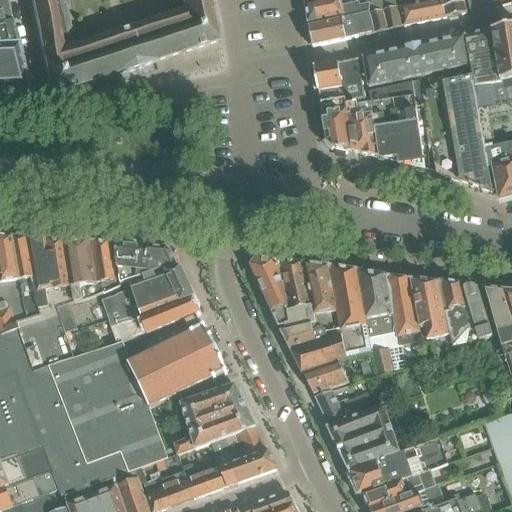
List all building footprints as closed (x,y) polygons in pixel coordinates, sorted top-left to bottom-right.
[(0,0),(0,92),(28,91),(7,0),(0,0)] [(31,0),(52,95),(89,84),(89,83),(115,76),(130,72),(141,68),(156,63),(156,62),(183,53),(183,54),(218,43),(220,43),(213,12),(214,12),(210,0),(31,0)] [(336,0),(307,6),(309,24),(345,17),(346,20),(370,14),(370,0),(336,0)] [(387,31),(381,0),(370,0),(370,14),(374,34),(387,31)] [(381,0),(387,31),(402,28),(402,27),(401,27),(400,22),(395,0),(381,0)] [(399,0),(401,8),(404,21),(405,26),(405,27),(446,19),(442,0),(399,0)] [(442,0),(446,19),(468,14),(464,0),(442,0)] [(468,0),(471,14),(497,8),(495,0),(468,0)] [(346,20),(310,28),(313,48),(374,34),(370,14),(346,20)] [(511,28),(494,32),(498,53),(503,81),(511,79),(511,28)] [(503,81),(498,53),(494,32),(468,37),(473,68),(475,79),(477,90),(503,84),(503,81)] [(450,72),(473,68),(468,37),(459,39),(455,40),(446,42),(446,41),(445,42),(450,72)] [(385,55),(390,84),(450,72),(445,42),(443,42),(443,43),(421,47),(418,47),(418,48),(412,49),(408,50),(387,55),(387,54),(385,55)] [(369,89),(390,84),(385,55),(383,55),(383,56),(368,59),(364,59),(368,81),(369,89)] [(343,88),(320,92),(328,140),(328,144),(333,149),(354,154),(355,154),(347,107),(357,105),(356,102),(365,101),(362,82),(368,81),(364,59),(347,63),(346,63),(346,64),(342,65),(342,64),(339,64),(339,65),(338,65),(343,88)] [(338,65),(316,70),(320,92),(343,88),(338,65)] [(456,83),(465,82),(463,75),(455,76),(456,83)] [(455,76),(446,78),(448,85),(456,83),(455,76)] [(448,85),(446,78),(438,80),(440,87),(448,85)] [(422,90),(425,107),(425,108),(426,117),(429,148),(434,147),(437,165),(437,168),(438,172),(438,174),(449,178),(449,179),(452,180),(452,179),(460,182),(460,183),(463,184),(463,183),(470,186),(470,187),(472,188),(473,187),(482,191),(481,191),(484,192),(492,195),(495,197),(493,182),(491,170),(491,168),(490,168),(488,155),(488,152),(487,152),(487,151),(485,141),(486,141),(485,139),(483,127),(482,124),(480,111),(480,110),(477,90),(475,79),(465,82),(456,83),(448,85),(440,87),(431,88),(422,90)] [(511,104),(511,79),(503,81),(503,84),(477,90),(480,110),(488,109),(505,106),(511,104)] [(431,88),(440,87),(438,80),(430,81),(431,88)] [(421,82),(391,88),(395,113),(398,128),(402,159),(401,159),(402,165),(418,163),(419,169),(425,170),(417,108),(422,107),(422,109),(423,117),(425,117),(425,108),(425,107),(422,90),(421,82)] [(391,88),(370,93),(372,105),(374,117),(374,118),(377,131),(381,160),(385,161),(401,159),(402,159),(398,128),(395,113),(391,88)] [(357,105),(347,107),(355,154),(361,155),(361,156),(381,160),(377,131),(374,118),(374,117),(372,105),(357,107),(357,105)] [(507,115),(505,106),(488,109),(490,118),(491,118),(507,115)] [(490,150),(487,151),(487,152),(488,152),(488,155),(490,168),(491,168),(493,168),(497,191),(498,197),(499,202),(506,201),(511,199),(511,144),(510,145),(490,150)] [(12,239),(0,238),(0,268),(3,284),(7,303),(9,310),(11,309),(12,309),(17,324),(28,320),(12,239)] [(28,320),(17,324),(12,309),(11,309),(0,312),(0,336),(19,330),(35,374),(75,360),(66,334),(65,333),(64,329),(62,325),(62,322),(61,320),(59,315),(57,310),(59,309),(70,305),(75,304),(65,241),(65,240),(29,239),(29,240),(37,286),(33,287),(39,317),(28,320)] [(12,239),(28,320),(39,317),(33,287),(37,286),(29,240),(12,239)] [(90,243),(65,241),(73,288),(75,304),(85,301),(94,299),(101,297),(101,296),(104,295),(101,286),(97,286),(90,243)] [(94,243),(90,243),(97,286),(101,286),(104,295),(122,287),(122,286),(115,244),(113,244),(113,245),(112,245),(94,243)] [(118,245),(115,244),(122,286),(150,276),(153,275),(149,248),(146,247),(132,246),(132,247),(118,245)] [(166,250),(149,248),(153,275),(177,267),(178,266),(172,254),(171,254),(171,253),(170,252),(168,251),(167,250),(166,250)] [(258,260),(251,267),(260,286),(261,286),(281,330),(292,352),(317,343),(313,327),(318,326),(303,266),(303,265),(302,265),(301,265),(282,263),(282,262),(280,262),(280,263),(277,263),(277,262),(258,260)] [(305,267),(303,266),(318,326),(313,327),(317,343),(318,346),(339,338),(347,361),(373,355),(357,273),(332,270),(327,269),(307,267),(307,266),(305,266),(305,267)] [(0,312),(9,310),(7,303),(3,284),(0,268),(0,312)] [(118,296),(103,301),(112,330),(128,324),(193,300),(186,285),(187,285),(184,280),(184,278),(183,278),(180,271),(132,287),(133,290),(118,296)] [(359,273),(357,273),(373,355),(378,378),(395,374),(394,371),(390,351),(400,348),(400,347),(387,278),(386,278),(385,278),(359,273)] [(388,278),(387,278),(400,347),(404,346),(423,342),(420,328),(421,328),(411,282),(388,279),(388,278)] [(425,284),(411,282),(421,328),(426,327),(428,342),(435,340),(435,342),(439,358),(455,353),(454,349),(441,286),(432,285),(432,284),(425,283),(425,284)] [(463,288),(441,286),(454,349),(494,338),(487,314),(481,297),(479,290),(463,288)] [(487,290),(486,291),(492,309),(502,343),(503,349),(495,351),(499,358),(510,394),(511,393),(511,394),(511,376),(506,357),(511,355),(511,319),(504,292),(503,292),(503,293),(498,292),(499,292),(497,291),(497,292),(489,291),(489,290),(487,290)] [(193,300),(128,324),(131,332),(135,331),(139,340),(169,328),(185,323),(187,327),(188,326),(187,324),(192,322),(192,320),(196,318),(198,317),(199,317),(201,316),(201,315),(200,315),(196,307),(197,306),(196,305),(196,306),(194,301),(194,300),(193,300)] [(59,309),(57,310),(59,315),(71,310),(70,305),(59,309)] [(71,310),(59,315),(61,320),(73,315),(71,310)] [(73,315),(61,320),(62,322),(62,325),(75,320),(73,315)] [(75,320),(62,325),(64,329),(76,325),(75,320)] [(76,325),(64,329),(65,333),(66,334),(78,330),(76,325)] [(133,364),(131,365),(152,412),(153,412),(155,411),(155,410),(168,404),(169,405),(170,404),(170,403),(175,400),(178,399),(177,399),(188,393),(188,394),(191,392),(211,381),(211,382),(212,381),(214,386),(216,385),(215,381),(217,380),(217,379),(225,375),(226,376),(228,375),(227,372),(226,373),(222,363),(224,362),(222,360),(220,357),(219,355),(217,356),(213,347),(215,347),(214,345),(215,345),(213,341),(212,338),(211,339),(205,327),(203,329),(203,330),(192,334),(189,328),(187,328),(190,335),(169,346),(169,345),(167,347),(159,351),(153,354),(151,355),(140,361),(133,364)] [(421,328),(420,328),(423,342),(424,344),(435,342),(435,340),(428,342),(426,327),(421,328)] [(0,466),(1,466),(10,490),(53,474),(60,493),(63,499),(65,498),(91,488),(117,479),(131,474),(136,472),(142,470),(156,465),(165,461),(169,460),(150,413),(152,412),(131,365),(124,344),(88,356),(75,360),(35,374),(19,330),(0,336),(0,466)] [(74,335),(78,345),(87,342),(83,331),(74,335)] [(318,346),(294,355),(304,374),(304,375),(340,363),(347,361),(339,338),(318,346)] [(134,350),(140,361),(151,355),(145,343),(134,350)] [(400,348),(390,351),(394,371),(409,367),(404,346),(400,347),(400,348)] [(373,362),(361,365),(364,376),(376,373),(373,362)] [(340,363),(304,375),(314,396),(350,384),(346,375),(346,372),(343,365),(341,364),(340,363)] [(183,408),(191,432),(235,415),(231,408),(243,403),(236,387),(230,389),(183,408)] [(351,387),(334,393),(335,397),(352,391),(351,387)] [(489,392),(485,397),(488,403),(494,404),(498,399),(496,393),(489,392)] [(333,393),(317,399),(331,429),(368,415),(367,413),(374,411),(368,395),(350,403),(349,401),(339,405),(333,393)] [(256,429),(243,403),(231,408),(235,415),(191,432),(194,438),(175,446),(179,457),(212,445),(224,441),(236,436),(256,429)] [(368,415),(331,429),(352,471),(400,455),(385,408),(368,415)] [(511,416),(486,425),(511,499),(511,416)] [(489,441),(485,428),(461,436),(466,449),(489,441)] [(257,430),(237,437),(239,444),(245,460),(268,452),(257,430)] [(236,436),(224,441),(226,448),(239,444),(237,437),(236,436)] [(216,457),(228,489),(239,485),(231,465),(223,442),(213,446),(216,457)] [(440,442),(353,472),(363,496),(431,471),(448,465),(440,442)] [(239,485),(277,471),(268,452),(245,460),(231,465),(239,485)] [(211,495),(228,489),(216,457),(208,460),(212,471),(203,473),(211,495)] [(165,461),(156,465),(160,473),(168,470),(165,461)] [(193,465),(183,469),(185,473),(194,500),(211,495),(203,473),(196,476),(193,465)] [(0,493),(10,490),(1,466),(0,466),(0,493)] [(146,480),(142,470),(136,472),(139,482),(146,480)] [(431,471),(363,496),(370,510),(437,486),(431,471)] [(117,479),(123,498),(127,511),(149,511),(149,510),(139,482),(136,472),(131,474),(117,479)] [(160,473),(150,477),(152,482),(162,479),(160,473)] [(185,473),(162,482),(171,509),(194,500),(185,473)] [(35,501),(50,496),(60,493),(53,474),(10,490),(0,493),(0,511),(3,511),(11,510),(35,501)] [(107,511),(102,497),(110,494),(112,502),(123,498),(117,479),(91,488),(65,498),(69,509),(69,511),(107,511)] [(145,485),(154,511),(162,511),(171,509),(162,482),(162,479),(152,482),(145,485)] [(437,486),(370,510),(370,511),(417,511),(444,503),(439,486),(437,486)] [(127,511),(123,498),(112,502),(110,494),(102,497),(107,511),(127,511)] [(239,510),(239,511),(274,511),(294,505),(290,496),(285,494),(239,510)] [(492,511),(486,494),(477,497),(482,511),(492,511)] [(476,495),(429,511),(482,511),(477,497),(476,495)] [(55,511),(50,496),(35,501),(38,511),(69,511),(69,509),(61,511),(55,511)] [(38,511),(35,501),(11,510),(11,511),(38,511)]
